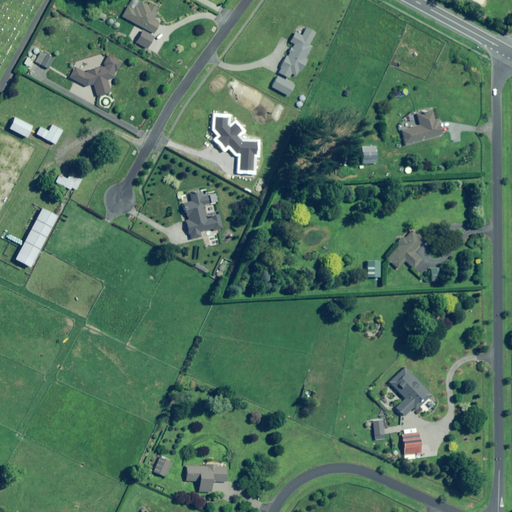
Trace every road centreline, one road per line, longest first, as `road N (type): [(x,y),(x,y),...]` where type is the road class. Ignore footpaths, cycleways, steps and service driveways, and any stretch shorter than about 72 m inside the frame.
road 1 (residential): [(509,53),(497,87),(497,511)]
road 2 (residential): [(249,0),(171,104),(117,201)]
road 3 (residential): [(272,511),(300,476),(341,464),(454,511)]
